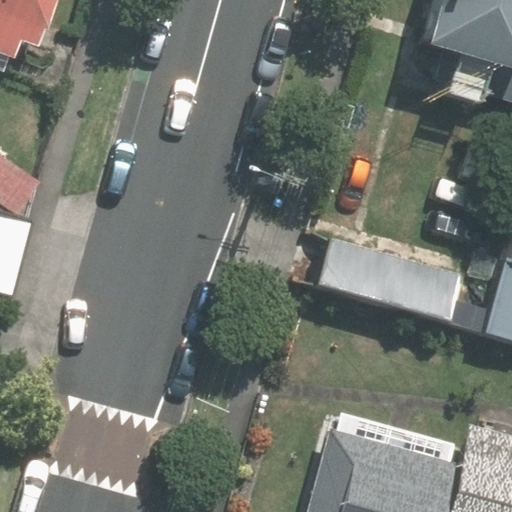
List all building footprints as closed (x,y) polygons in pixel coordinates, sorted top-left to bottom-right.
[(46,0),(0,0),(0,56),(5,59),(12,40),(30,47),(46,0)] [(511,0),(439,0),(425,52),(511,76),(511,0)] [(39,180),(0,154),(0,203),(20,216),(35,193),(42,182),(39,180)] [(23,223),(0,217),(0,297),(2,298),(23,223)] [(462,272),(331,235),(319,277),(451,314),(462,272)] [(511,267),(498,265),(487,325),(511,329),(511,267)] [(458,460),(332,426),(309,511),(511,511),(511,433),(469,422),(458,460)]
